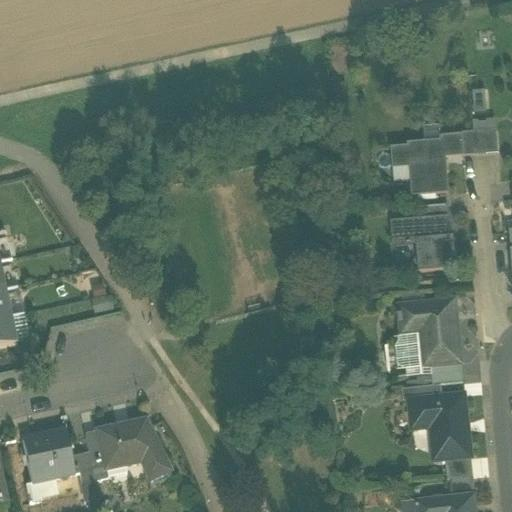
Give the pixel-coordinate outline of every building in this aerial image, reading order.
[(423,130),(424,146),(440,144),(440,140),(439,128),(423,130)] [(496,133),(484,134),(486,158),(498,157),(496,133)] [(474,159),(486,158),(484,134),(472,135),(474,159)] [(462,160),(474,159),(472,135),(460,136),(461,138),(462,157),(462,160)] [(461,138),(440,140),(440,144),(424,146),(407,147),(408,150),(391,151),(393,172),(409,170),(412,200),(448,196),(445,158),(462,157),(461,138)] [(421,211),(422,223),(446,221),(448,221),(447,209),(421,211)] [(416,245),(418,274),(456,271),(453,240),(448,240),(446,221),(422,223),(390,225),(392,247),(416,245)] [(0,293),(0,321),(8,320),(2,293),(0,293)] [(401,338),(402,338),(427,336),(429,352),(422,352),(424,371),(431,370),(461,367),(454,304),(399,310),(399,320),(399,326),(400,326),(401,338)] [(0,348),(14,346),(8,320),(0,321),(0,348)] [(407,373),(424,371),(422,352),(429,352),(427,336),(402,338),(402,341),(398,341),(399,345),(396,350),(398,369),(407,373)] [(431,370),(433,390),(441,389),(463,387),(461,367),(431,370)] [(442,401),(441,389),(433,390),(402,393),(403,405),(409,405),(442,401)] [(432,447),(434,465),(445,464),(471,461),(464,399),(442,401),(409,405),(412,434),(437,431),(439,446),(432,447)] [(138,461),(149,483),(168,473),(143,423),(95,434),(95,436),(102,469),(138,461)] [(79,477),(81,486),(94,483),(92,471),(102,469),(95,436),(85,438),(89,456),(75,459),(70,460),(74,478),(79,477)] [(22,442),(31,487),(74,478),(70,460),(66,441),(43,446),(41,438),(22,442)] [(447,484),(449,484),(473,481),(471,461),(445,464),(447,484)] [(475,497),(473,481),(449,484),(451,500),(470,498),(475,497)] [(415,511),(471,511),(470,498),(451,500),(414,504),(415,511)]
